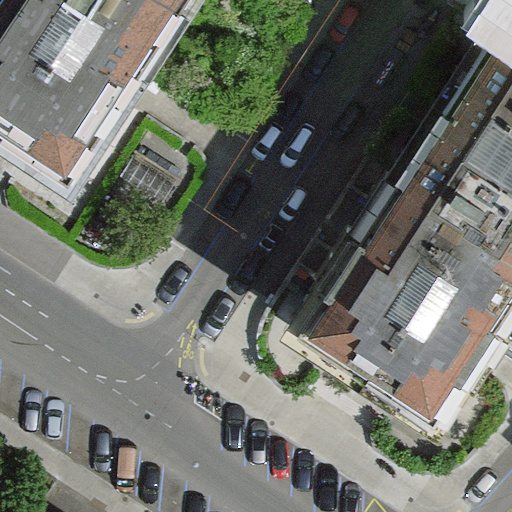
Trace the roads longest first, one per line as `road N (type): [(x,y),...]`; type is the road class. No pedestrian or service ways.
road 1 (residential): [(389,0),(128,400)]
road 2 (residential): [(128,400),(293,511)]
road 3 (residential): [(0,317),(128,400)]
